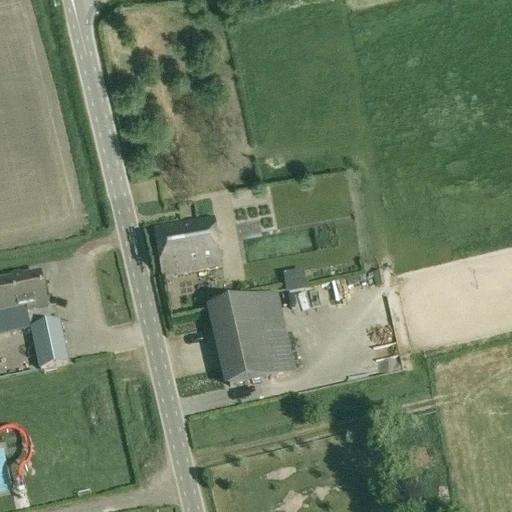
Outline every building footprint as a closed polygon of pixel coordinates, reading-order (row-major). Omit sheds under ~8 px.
[(127,174),(130,197),(156,195),(154,171),(127,174)] [(222,269),(214,221),(154,231),(162,279),(222,269)] [(282,270),(283,289),(303,287),(301,269),(282,270)] [(59,325),(50,327),(47,312),(40,276),(0,283),(0,335),(31,329),(40,372),(68,366),(59,325)] [(295,375),(277,296),(207,310),(226,390),(295,375)]
